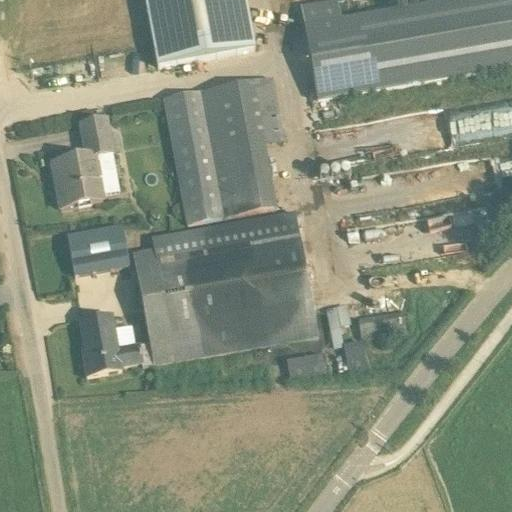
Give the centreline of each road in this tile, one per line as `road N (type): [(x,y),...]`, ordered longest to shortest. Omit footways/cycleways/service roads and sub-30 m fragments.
road 1 (unclassified): [(57,511),(0,200)]
road 2 (tertiary): [(320,511),(511,267)]
